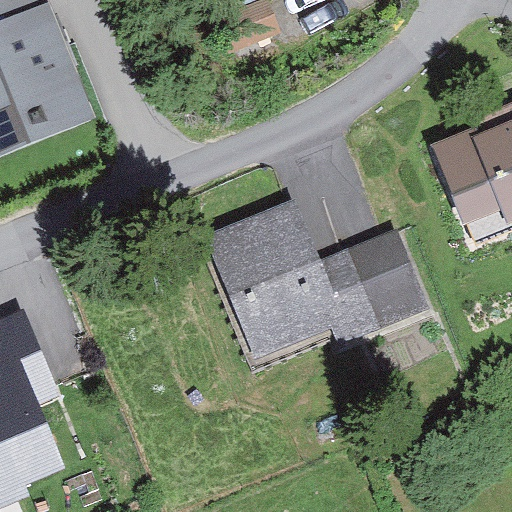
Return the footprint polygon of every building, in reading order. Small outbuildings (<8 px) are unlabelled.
[(46,0),(0,0),(0,158),(96,118),(46,0)] [(271,10),(217,31),(228,60),(282,39),(271,10)] [(469,140),(432,154),(469,249),(503,236),(499,226),(511,220),(511,124),(470,142),(469,140)] [(304,212),(248,232),(245,222),(220,231),(267,364),(427,307),(403,242),(358,258),(362,270),(330,282),(304,212)] [(0,510),(28,499),(23,487),(62,471),(36,406),(58,398),(31,330),(0,342),(0,510)]
